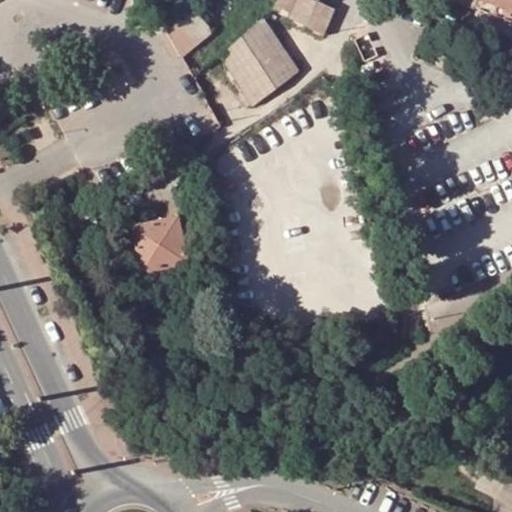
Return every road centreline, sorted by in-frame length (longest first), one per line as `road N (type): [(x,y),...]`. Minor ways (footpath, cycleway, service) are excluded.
road 1 (secondary): [(124,503),(0,245)]
road 2 (secondary): [(0,334),(83,511)]
